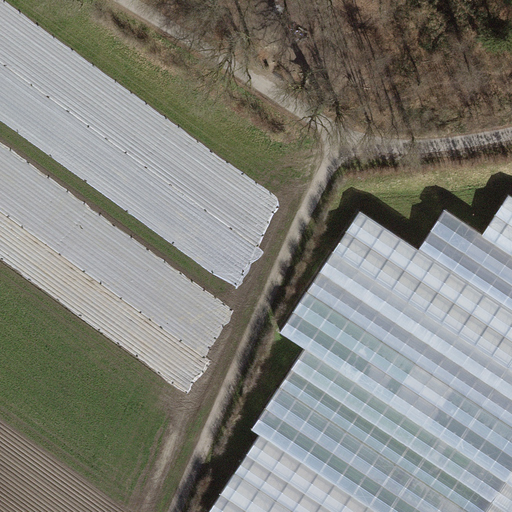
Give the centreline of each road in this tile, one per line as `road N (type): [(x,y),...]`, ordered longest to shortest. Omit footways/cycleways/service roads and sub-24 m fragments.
road 1 (track): [(122,0),(336,136),(415,145),(511,131)]
road 2 (track): [(174,511),(336,136)]
